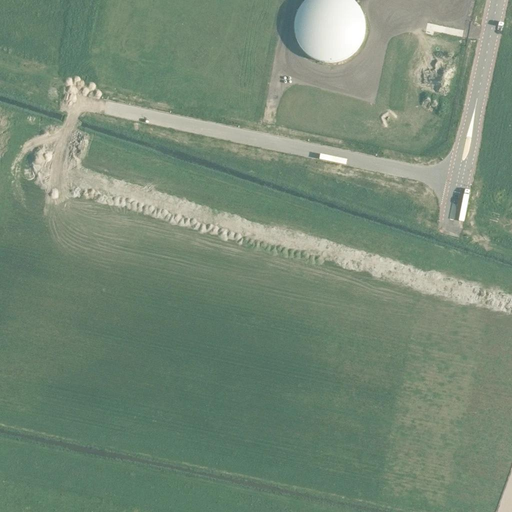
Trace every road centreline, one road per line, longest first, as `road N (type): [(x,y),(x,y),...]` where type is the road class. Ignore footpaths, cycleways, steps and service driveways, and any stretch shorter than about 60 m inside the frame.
road 1 (unclassified): [(96,102),(450,182)]
road 2 (tertiary): [(388,511),(447,238)]
road 3 (unclassified): [(498,0),(471,124)]
